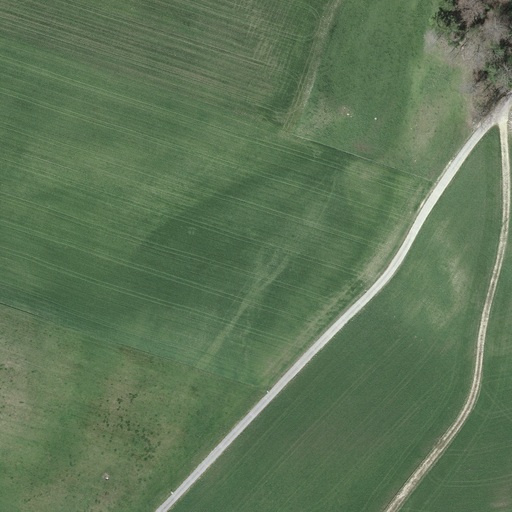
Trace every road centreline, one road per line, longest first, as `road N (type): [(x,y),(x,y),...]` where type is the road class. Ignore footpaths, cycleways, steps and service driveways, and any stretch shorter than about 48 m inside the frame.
road 1 (track): [(164,511),(395,263),(440,187),(511,94)]
road 2 (track): [(392,511),(473,403),(503,237),(499,111)]
